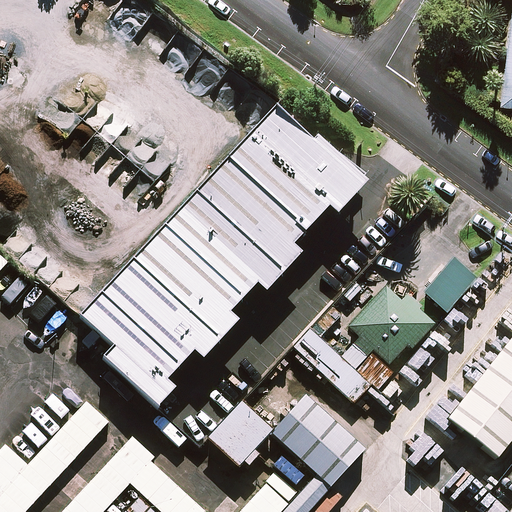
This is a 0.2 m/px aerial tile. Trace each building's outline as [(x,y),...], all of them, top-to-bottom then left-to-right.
[(511,15),(500,107),(511,108),(511,15)] [(352,174),(273,104),(91,306),(169,377),(352,174)] [(474,282),(451,261),(422,294),(445,314),(474,282)] [(389,273),(357,306),(404,353),(437,320),(389,273)] [(511,326),(447,406),(497,446),(511,427),(511,326)] [(339,359),(310,331),(294,347),(352,404),(368,388),(353,373),(339,359)] [(365,359),(352,346),(339,359),(353,373),(355,371),(366,360),(365,359)] [(366,360),(355,371),(377,392),(394,375),(372,353),(366,360)] [(364,434),(309,381),(274,417),(330,470),(364,434)] [(253,451),(270,432),(239,403),(242,399),(224,383),(215,392),(207,384),(181,412),(189,420),(179,430),(199,448),(207,439),(238,468),(243,463),(248,467),(258,456),(253,451)] [(0,511),(25,511),(107,424),(86,404),(36,458),(14,438),(0,453),(0,511)] [(446,457),(429,440),(411,458),(428,475),(446,457)] [(150,511),(138,501),(127,511),(150,511)]
